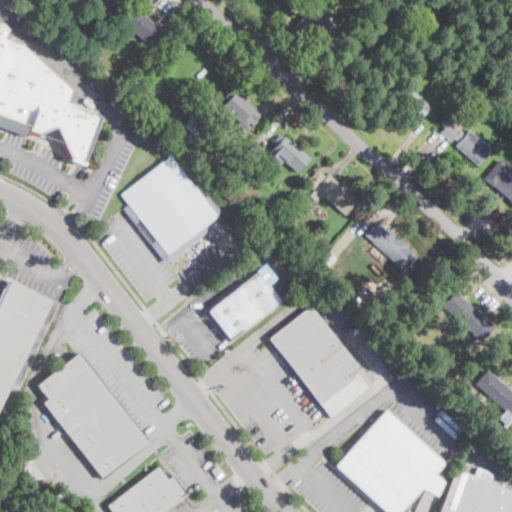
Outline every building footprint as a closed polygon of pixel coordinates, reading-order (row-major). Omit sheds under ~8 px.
[(114,0),(105,11),(92,0),(114,0)] [(285,0),(278,9),(271,3),(273,1),(272,0),(285,0)] [(167,35),(155,50),(114,16),(127,1),(168,35),(167,35)] [(321,20),(332,30),(320,43),(304,28),(298,34),(291,28),(314,3),(321,9),(318,12),(324,17),(321,20)] [(99,117),(82,163),(69,158),(56,126),(39,134),(28,129),(0,118),(0,26),(6,32),(3,39),(21,45),(69,90),(65,102),(93,112),(99,117)] [(360,44),(340,61),(335,56),(355,39),(360,44)] [(426,42),(430,45),(433,42),(441,50),(431,60),(420,48),(426,42)] [(465,77),(459,84),(451,76),(457,69),(465,77)] [(395,84),(403,91),(407,87),(430,107),(418,121),(408,112),(407,113),(397,105),(398,103),(387,93),(395,84)] [(236,92),(242,98),(244,96),(249,101),(247,104),(260,115),(243,133),(236,126),(239,122),(233,116),(227,122),(219,114),(224,109),(222,107),(236,92)] [(209,121),(196,137),(183,127),(196,110),(209,121)] [(450,122),(464,134),(468,129),(491,149),(477,165),(454,146),(457,142),(453,138),(450,141),(440,132),(444,127),(440,124),(446,117),(451,121),(450,122)] [(196,139),(189,147),(176,136),(183,128),(196,139)] [(279,134),(283,138),(284,136),(309,158),(297,172),(284,161),(281,164),(269,153),(277,144),(273,141),(279,134)] [(170,156),(203,199),(208,195),(220,211),(203,225),(208,231),(165,264),(123,209),(128,205),(120,194),(170,156)] [(254,163),(244,176),(235,169),(246,156),(254,163)] [(511,204),(482,179),(499,159),(511,169),(511,204)] [(313,189),(305,183),(316,169),(324,175),(313,189)] [(239,177),(234,183),(228,178),(233,172),(239,177)] [(357,201),(344,215),(314,188),(328,173),(357,201)] [(237,237),(230,243),(215,224),(222,218),(237,237)] [(384,230),(386,229),(416,257),(403,271),(364,235),(376,222),(384,230)] [(297,235),(291,241),(284,235),(290,228),(297,235)] [(335,258),(319,274),(314,269),(330,253),(335,258)] [(266,284),(270,288),(276,284),(285,295),(279,300),(280,301),(228,341),(206,311),(265,266),(274,278),(266,284)] [(50,301),(0,405),(0,303),(11,281),(50,301)] [(495,328),(482,343),(441,306),(455,291),(495,328)] [(372,384),(329,417),(268,338),(310,305),(372,384)] [(138,450),(102,479),(42,403),(47,399),(36,385),(76,354),(147,443),(138,450)] [(511,417),(474,383),(486,370),(511,392),(511,417)] [(440,481),(442,483),(437,489),(426,483),(399,511),(385,511),(335,465),(385,410),(444,463),(433,475),(440,481)] [(157,466),(167,479),(172,476),(185,493),(160,511),(112,511),(107,505),(157,466)] [(511,511),(439,511),(455,470),(511,491),(511,511)]
